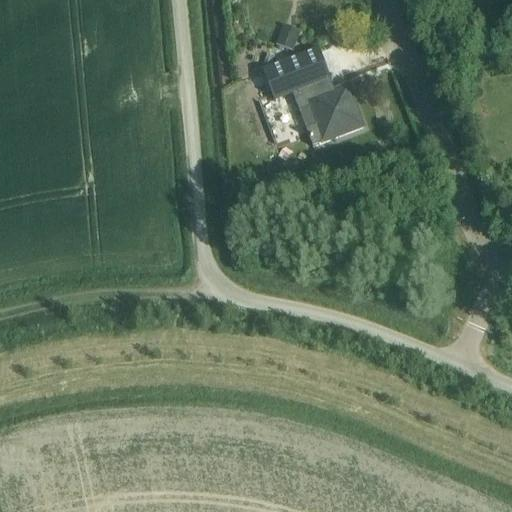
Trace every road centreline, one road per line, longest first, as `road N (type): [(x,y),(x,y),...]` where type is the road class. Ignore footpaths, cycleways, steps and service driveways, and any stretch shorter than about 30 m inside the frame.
road 1 (unclassified): [(458,366),(381,333),(221,291),(202,249),(178,0)]
road 2 (residential): [(504,268),(484,240),(387,0)]
road 3 (track): [(0,315),(104,295),(221,291)]
